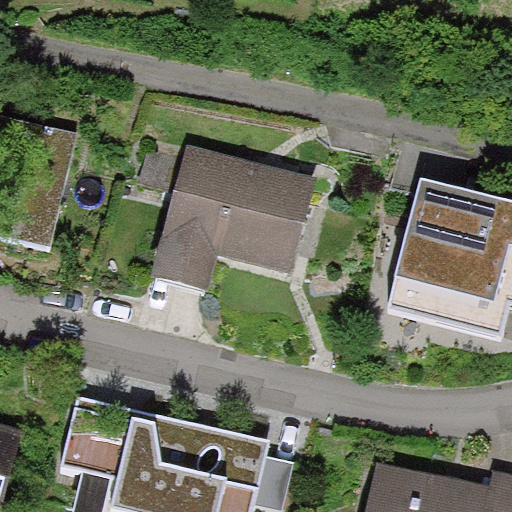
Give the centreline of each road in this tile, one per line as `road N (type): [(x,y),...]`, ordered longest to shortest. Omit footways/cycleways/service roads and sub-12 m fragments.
road 1 (residential): [(0,39),(511,149)]
road 2 (residential): [(0,322),(379,408),(445,414),(511,404)]
